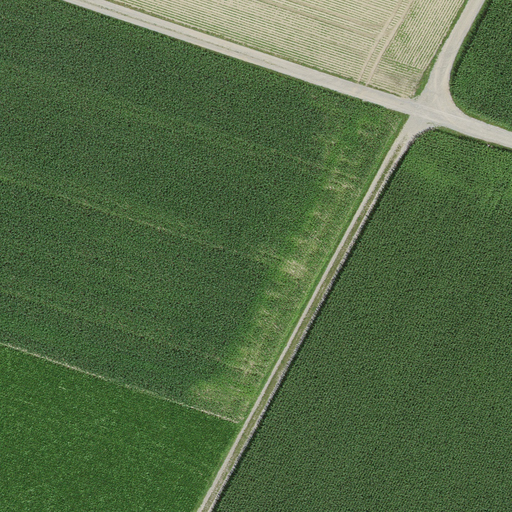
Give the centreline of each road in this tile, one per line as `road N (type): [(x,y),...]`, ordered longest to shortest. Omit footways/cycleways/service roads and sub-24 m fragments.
road 1 (track): [(511,137),(82,0)]
road 2 (track): [(422,107),(480,0)]
